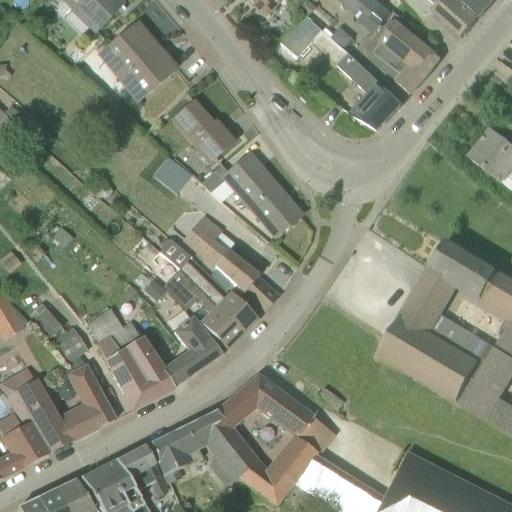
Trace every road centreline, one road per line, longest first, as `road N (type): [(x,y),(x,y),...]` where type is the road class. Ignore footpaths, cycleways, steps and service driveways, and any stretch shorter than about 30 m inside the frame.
road 1 (unclassified): [(0,503),(223,380),(270,339),(328,260),(356,181)]
road 2 (tertiary): [(356,181),(315,157),(185,0)]
road 3 (tertiary): [(356,181),(393,155),(511,11)]
